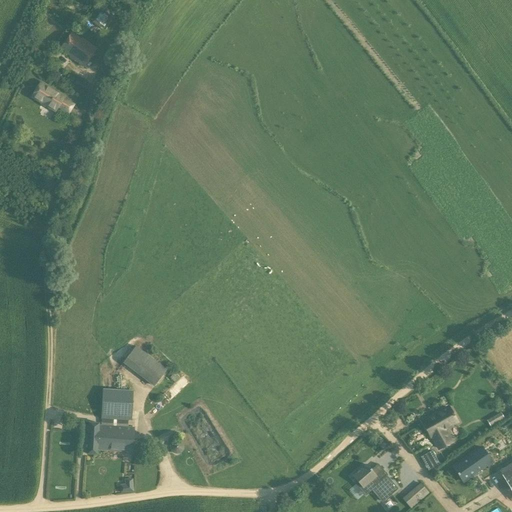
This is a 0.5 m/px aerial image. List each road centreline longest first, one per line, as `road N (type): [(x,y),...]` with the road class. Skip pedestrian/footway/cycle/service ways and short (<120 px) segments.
road 1 (track): [(90,78),(90,103),(46,238),(51,363),(37,508)]
road 2 (track): [(511,318),(466,344),(301,481),(274,492)]
road 3 (track): [(274,492),(0,511)]
